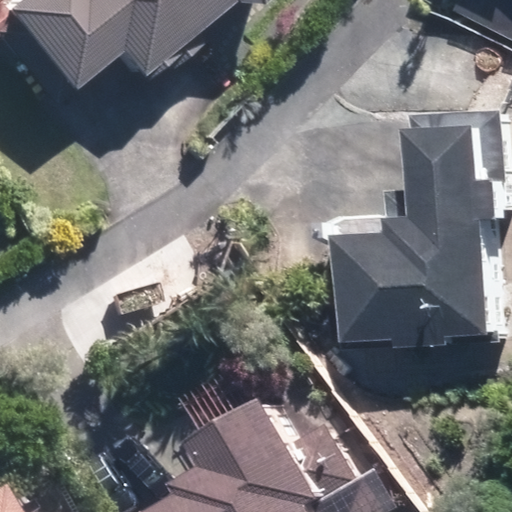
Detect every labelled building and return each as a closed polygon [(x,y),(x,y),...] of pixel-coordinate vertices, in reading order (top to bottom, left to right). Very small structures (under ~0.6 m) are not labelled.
[(10,0),(18,9),(0,24),(0,29),(57,100),(77,83),(126,45),(145,69),(150,75),(166,62),(170,66),(208,35),(200,24),(228,0),(10,0)] [(511,0),(472,0),(469,5),(511,31),(511,0)] [(511,108),(443,110),(446,188),(416,188),(417,211),(408,208),(404,208),(397,208),(389,208),(381,208),(375,211),(369,213),(365,216),(367,344),(511,336),(511,108)] [(323,433),(300,393),(227,436),(240,458),(210,475),(213,483),(162,511),(354,511),(346,499),(358,491),(357,490),(377,478),(345,420),(323,433)] [(0,511),(68,511),(69,511),(67,511),(28,511),(7,476),(0,480),(0,511)] [(70,510),(71,511),(97,511),(88,498),(70,510)]
